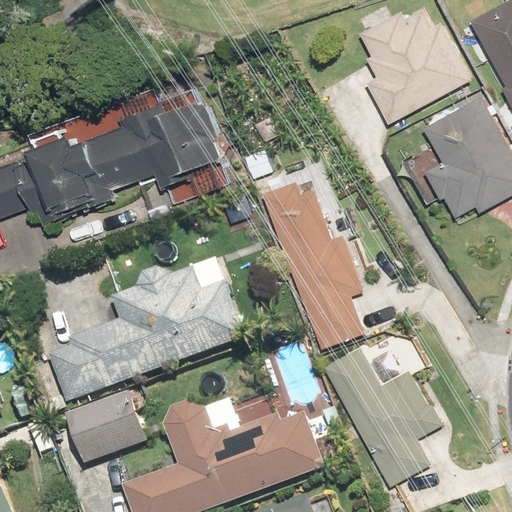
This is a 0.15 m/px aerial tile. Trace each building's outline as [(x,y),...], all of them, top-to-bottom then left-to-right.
[(511,0),(477,19),(511,83),(511,85),(509,87),(511,93),(511,0)] [(396,123),(479,79),(448,21),(440,25),(430,7),(412,17),(409,10),(367,32),(379,54),(374,57),(384,75),(374,81),(396,123)] [(511,197),(511,136),(489,95),(431,126),(450,161),(432,170),(447,198),(453,195),(464,216),(483,206),(486,211),(511,197)] [(233,156),(212,96),(171,110),(169,104),(131,117),(133,123),(87,139),(84,130),(75,133),(73,127),(46,136),(48,142),(39,145),(42,155),(0,168),(0,217),(1,220),(39,207),(41,213),(47,211),(50,222),(75,214),(73,208),(99,200),(101,205),(116,200),(113,190),(162,174),(166,186),(198,175),(205,194),(231,185),(222,160),(233,156)] [(274,150),(256,157),(265,180),(282,174),(274,150)] [(303,181),(272,192),(327,349),(371,333),(358,294),(370,290),(350,234),(338,238),(320,188),(308,193),(303,181)] [(55,356),(73,404),(252,338),(223,259),(179,274),(163,267),(149,272),(143,288),(119,298),(127,320),(76,339),(79,347),(55,356)] [(367,346),(331,366),(381,457),(375,461),(383,475),(389,472),(397,486),(439,463),(426,438),(450,425),(439,404),(434,402),(416,369),(388,385),(367,346)] [(0,415),(10,412),(0,386),(0,415)] [(91,466),(154,442),(136,393),(73,416),(91,466)] [(137,511),(210,511),(332,468),(312,414),(288,422),(285,414),(247,428),(237,401),(213,410),(196,401),(177,408),(170,426),(185,465),(128,486),(137,511)] [(0,511),(18,511),(0,462),(0,511)] [(320,511),(315,497),(273,511),(320,511)]
